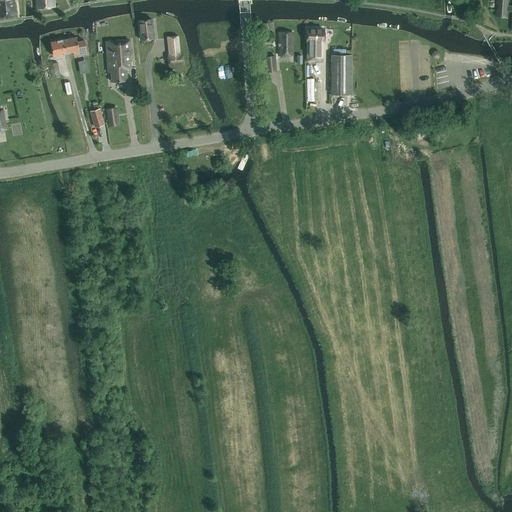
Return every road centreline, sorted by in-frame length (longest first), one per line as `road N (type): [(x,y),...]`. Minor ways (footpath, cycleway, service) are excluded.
road 1 (tertiary): [(255,132),(511,80)]
road 2 (tertiary): [(0,174),(255,132)]
road 3 (residential): [(255,132),(244,0)]
